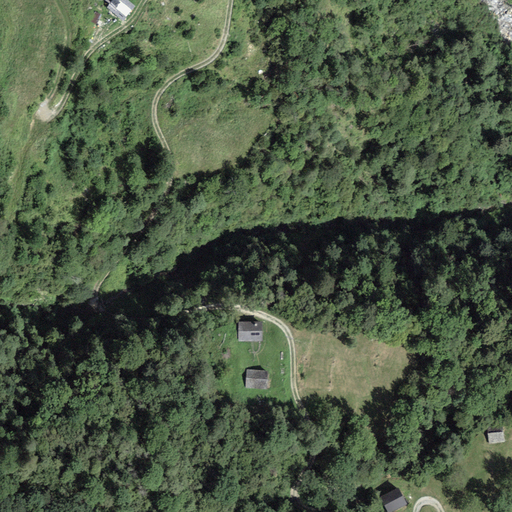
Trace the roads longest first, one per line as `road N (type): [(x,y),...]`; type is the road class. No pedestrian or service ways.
road 1 (track): [(324,511),(293,500),(315,445),(282,326),(232,307),(119,318),(95,301),(168,189),(156,97),(216,54),(230,0)]
road 2 (track): [(144,0),(97,45),(53,111),(46,103),(69,30),(57,0)]
